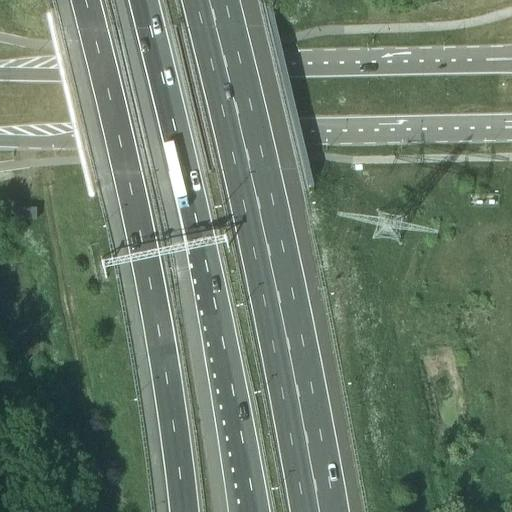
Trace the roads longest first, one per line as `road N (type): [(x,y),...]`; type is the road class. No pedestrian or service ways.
road 1 (motorway): [(142,0),(186,174),(251,511)]
road 2 (motorway): [(309,511),(251,173),(207,0)]
road 3 (motorway): [(84,0),(127,175),(182,511)]
road 4 (tertiary): [(0,138),(511,122)]
road 5 (tertiary): [(511,61),(0,71)]
